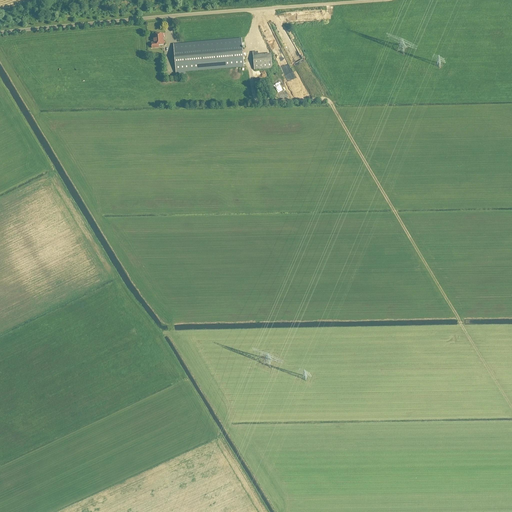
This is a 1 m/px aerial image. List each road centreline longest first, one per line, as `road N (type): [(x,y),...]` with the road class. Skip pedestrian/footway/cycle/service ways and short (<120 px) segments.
road 1 (unclassified): [(0,32),(385,0)]
road 2 (track): [(248,55),(257,101),(330,102),(460,322)]
